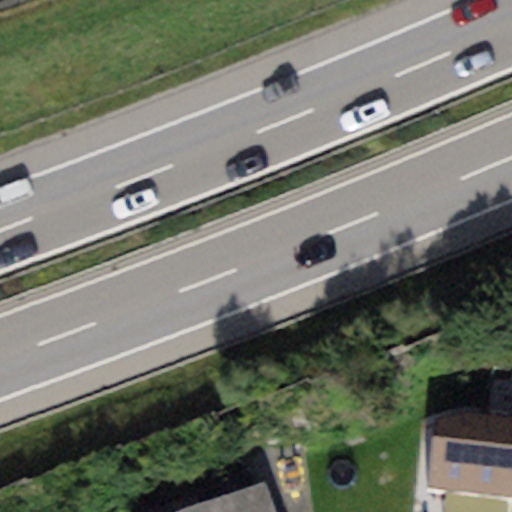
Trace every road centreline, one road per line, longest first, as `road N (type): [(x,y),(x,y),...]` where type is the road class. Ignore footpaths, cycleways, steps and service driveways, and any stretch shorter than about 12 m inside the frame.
road 1 (motorway): [(511,25),(0,228)]
road 2 (motorway): [(0,358),(511,157)]
